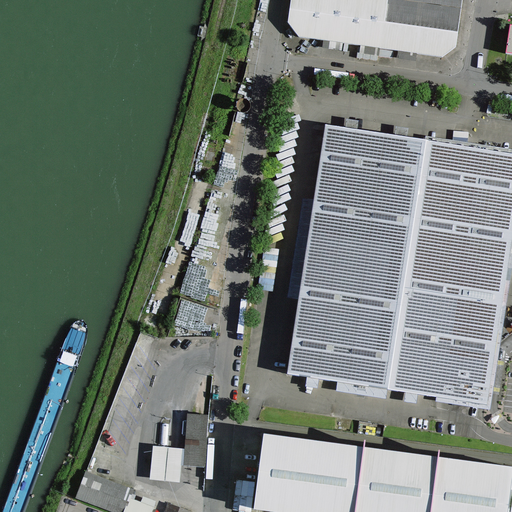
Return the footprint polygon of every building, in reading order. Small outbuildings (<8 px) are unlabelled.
[(291,0),(288,23),(299,37),(359,45),(394,50),(442,57),(456,46),(462,0),(291,0)] [(393,58),(394,50),(359,45),(357,58),(377,61),(378,56),(393,58)] [(487,404),(511,241),(511,154),(326,126),(287,374),(487,404)] [(209,178),(217,153),(207,150),(200,176),(209,178)] [(214,185),(182,293),(205,300),(237,192),(214,185)] [(209,416),(192,414),(189,449),(188,465),(205,466),(209,416)] [(511,511),(511,467),(264,434),(254,508),(281,511),(511,511)] [(154,481),(181,483),(182,464),(188,465),(189,449),(157,447),(154,481)] [(133,489),(86,471),(76,498),(113,511),(124,511),(129,499),(133,489)] [(129,499),(124,511),(150,511),(153,508),(129,499)]
